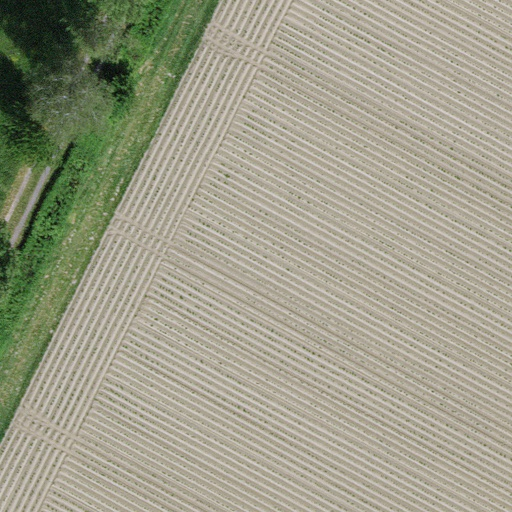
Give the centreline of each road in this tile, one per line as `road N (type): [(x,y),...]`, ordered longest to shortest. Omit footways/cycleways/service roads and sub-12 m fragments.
road 1 (track): [(202,0),(0,404)]
road 2 (track): [(123,0),(0,248)]
